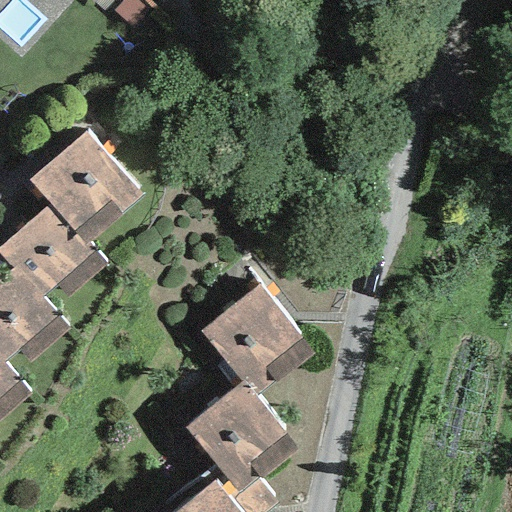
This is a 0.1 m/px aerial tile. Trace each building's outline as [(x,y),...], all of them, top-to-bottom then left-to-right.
[(108,0),(88,0),(100,11),(108,0)] [(86,131),(29,181),(48,203),(84,244),(88,241),(142,194),(86,131)] [(107,263),(88,241),(84,244),(48,203),(0,244),(0,255),(12,270),(17,266),(44,296),(56,286),(67,298),(107,263)] [(70,330),(44,296),(17,266),(12,270),(0,279),(0,357),(4,362),(17,350),(28,363),(70,330)] [(258,285),(200,330),(241,382),(255,399),(313,354),(258,285)] [(0,421),(32,393),(4,362),(0,357),(0,421)] [(296,452),(255,399),(241,382),(183,427),(226,483),(219,488),(238,511),(265,511),(279,501),(260,479),(296,452)] [(238,511),(219,488),(214,481),(175,511),(238,511)]
